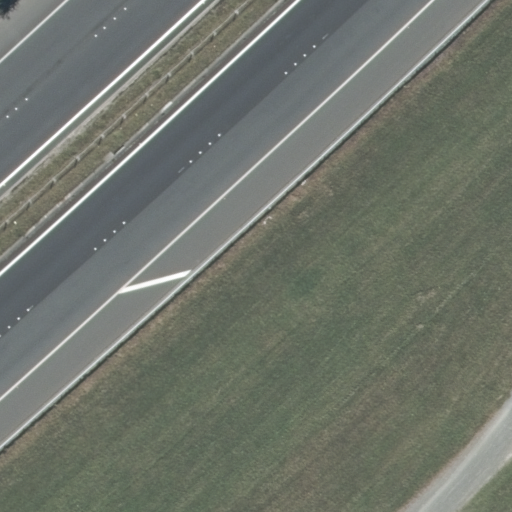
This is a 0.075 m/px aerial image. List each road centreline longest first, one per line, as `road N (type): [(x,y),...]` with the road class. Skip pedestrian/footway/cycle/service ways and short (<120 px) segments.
road 1 (trunk): [(348,0),(0,328)]
road 2 (trunk): [(0,124),(135,0)]
